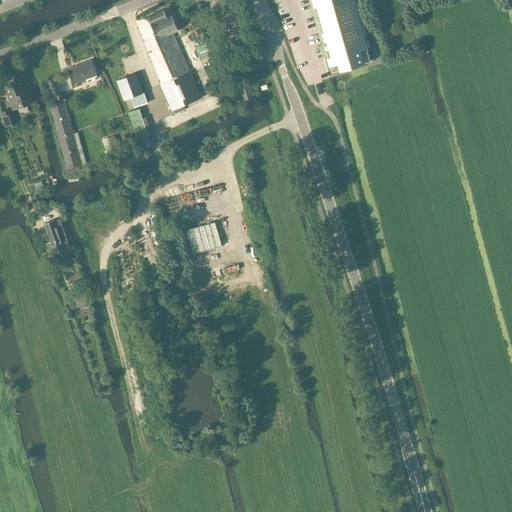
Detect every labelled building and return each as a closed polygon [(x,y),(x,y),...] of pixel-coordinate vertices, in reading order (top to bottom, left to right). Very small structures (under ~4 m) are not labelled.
[(311,0),(332,72),(371,61),(366,44),(364,39),(363,33),(353,0),(311,0)] [(163,83),(161,84),(173,109),(201,96),(190,70),(189,70),(171,33),(178,30),(172,16),(169,18),(164,10),(138,21),(163,83)] [(243,63),(240,55),(234,57),(237,65),(243,63)] [(91,60),(72,67),(77,81),(96,74),(91,60)] [(136,74),(118,81),(125,99),(130,97),(143,92),(136,74)] [(11,110),(33,102),(28,90),(23,91),(19,81),(2,87),(11,110)] [(254,96),(250,83),(233,88),(237,101),(254,96)] [(81,164),(65,101),(50,105),(67,168),(81,164)] [(141,107),(128,111),(131,122),(142,118),(144,117),(141,107)] [(5,124),(12,121),(8,109),(0,112),(5,124)] [(120,152),(115,135),(109,137),(113,153),(120,152)] [(59,219),(45,224),(51,242),(55,252),(60,250),(68,247),(59,219)] [(218,223),(189,230),(194,253),(223,246),(218,223)] [(87,302),(82,281),(74,284),(77,295),(74,296),(78,306),(87,302)]
